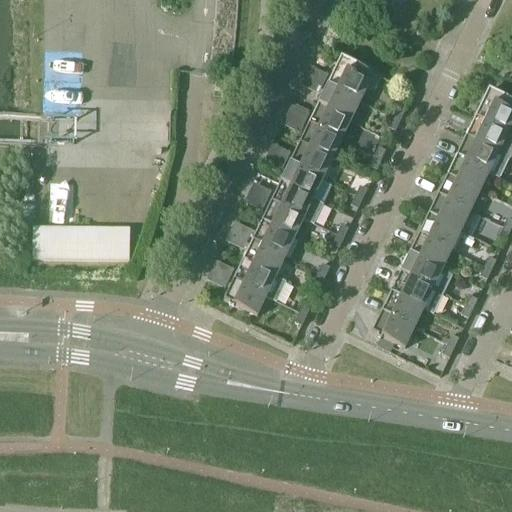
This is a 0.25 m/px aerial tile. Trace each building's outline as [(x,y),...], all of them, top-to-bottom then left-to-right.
[(340,60),(335,69),(326,89),(359,105),(366,89),(373,92),(380,79),(340,60)] [(321,96),(330,75),(310,67),(301,88),(321,96)] [(359,105),(326,89),(316,108),(349,124),(359,105)] [(511,103),(487,92),(473,121),(506,137),(511,124),(511,103)] [(349,124),(316,108),(307,128),(340,144),(349,124)] [(396,111),(391,120),(399,124),(403,115),(396,111)] [(399,124),(391,120),(387,130),(394,134),(399,124)] [(511,139),(506,137),(473,121),(464,140),(508,161),(511,152),(511,139)] [(340,144),(307,128),(298,147),(330,163),(340,144)] [(508,161),(464,140),(455,160),(488,175),(498,181),(508,161)] [(330,163),(298,147),(288,167),(321,183),(330,163)] [(377,150),(373,159),(380,163),(385,154),(377,150)] [(380,163),(373,159),(368,169),(375,173),(380,163)] [(488,175),(455,160),(445,179),(478,195),(488,175)] [(321,183),(288,167),(279,186),(312,202),(321,183)] [(478,195),(445,179),(436,199),(469,215),(478,195)] [(323,207),(312,202),(279,186),(270,206),(302,221),(313,227),(323,207)] [(359,189),(354,198),(361,202),(366,192),(359,189)] [(361,202),(354,198),(349,208),(357,212),(361,202)] [(469,215),(436,199),(427,218),(459,234),(469,215)] [(302,221),(270,206),(260,225),(293,241),(302,221)] [(459,234),(427,218),(417,238),(450,254),(459,234)] [(511,223),(506,221),(502,230),(509,234),(511,227),(511,223)] [(234,223),(226,243),(245,250),(252,230),(234,223)] [(293,241),(260,225),(251,245),(284,261),(293,241)] [(340,228),(335,237),(343,241),(347,231),(340,228)] [(128,263),(128,231),(32,230),(31,262),(128,263)] [(509,234),(502,230),(497,240),(504,244),(509,234)] [(343,241),(335,237),(331,247),(338,250),(343,241)] [(450,254),(417,238),(408,257),(441,273),(450,254)] [(284,261),(251,245),(241,264),(274,280),(284,261)] [(452,278),(441,273),(408,257),(398,277),(442,298),(452,278)] [(488,260),(483,269),(490,273),(495,263),(488,260)] [(285,285),(274,280),(241,264),(232,284),(265,299),(276,305),(285,285)] [(321,267),(317,276),(324,280),(329,270),(321,267)] [(490,273),(483,269),(478,279),(486,282),(490,273)] [(319,289),(324,280),(317,276),(312,286),(319,289)] [(442,298),(398,277),(389,296),(422,312),(433,317),(442,298)] [(265,299),(232,284),(222,304),(229,307),(228,309),(232,311),(233,309),(255,319),(265,299)] [(422,312),(389,296),(380,316),(412,331),(422,312)] [(469,299),(464,308),(472,312),(476,302),(469,299)] [(303,306),(298,315),(305,319),(310,309),(303,306)] [(472,312),(464,308),(460,318),(467,321),(472,312)] [(305,319),(298,315),(293,325),(301,328),(305,319)] [(412,331),(380,316),(370,336),(376,339),(375,341),(379,343),(380,341),(403,351),(412,331)] [(450,338),(446,347),(453,351),(458,341),(450,338)] [(453,351),(446,347),(441,357),(448,360),(453,351)]
